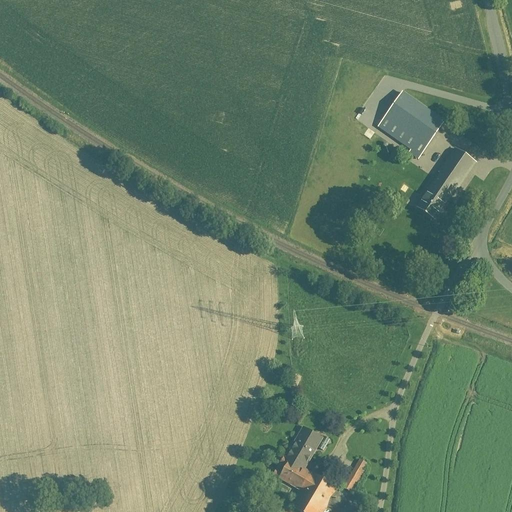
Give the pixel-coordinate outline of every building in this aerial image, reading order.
[(401,95),(378,131),(422,158),(444,123),(401,95)] [(455,152),(419,211),(441,225),(478,166),(455,152)] [(511,173),(498,164),(477,194),(492,205),(511,175),(511,173)] [(283,381),(295,389),(302,380),(290,371),(283,381)] [(305,429),(291,454),(309,465),(323,440),(305,429)] [(358,462),(343,488),(356,495),(371,470),(358,462)] [(294,511),(324,511),(325,511),(365,511),(368,508),(338,490),(338,489),(313,473),(311,476),(291,463),(280,481),(300,493),(290,509),(294,511)]
